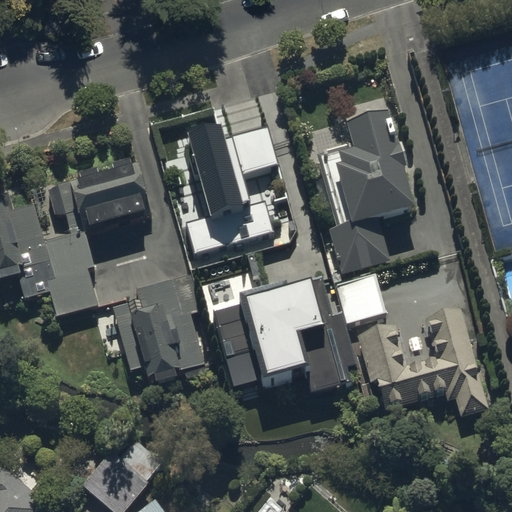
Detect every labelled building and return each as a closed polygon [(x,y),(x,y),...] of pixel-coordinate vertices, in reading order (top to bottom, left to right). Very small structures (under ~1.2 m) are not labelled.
[(222,127),(188,137),(212,218),(184,226),(195,261),(277,237),(266,201),(251,205),(243,178),(279,168),(267,126),(226,138),(222,127)] [(390,130),(352,140),(349,141),(351,149),(349,150),(345,136),(323,143),(328,160),(324,162),(344,232),(330,236),(344,281),(391,267),(382,236),(418,226),(407,188),(412,186),(405,162),(399,164),(390,130)] [(35,216),(0,224),(0,296),(2,296),(4,305),(22,300),(25,312),(51,306),(57,330),(98,320),(89,282),(95,281),(87,250),(147,236),(144,227),(151,225),(139,173),(131,175),(130,170),(114,174),(115,180),(100,184),(98,179),(81,183),(83,190),(58,196),(71,245),(44,252),(35,216)] [(347,294),(337,297),(347,337),(386,328),(376,284),(372,285),(372,282),(345,288),(347,294)] [(188,283),(136,298),(140,311),(111,320),(133,393),(151,388),(158,410),(184,402),(181,394),(209,385),(190,324),(200,321),(188,283)] [(340,340),(328,296),(328,293),(324,294),(322,286),(275,298),(277,304),(216,322),(232,380),(283,367),(284,371),(344,355),(340,340)] [(398,328),(357,339),(379,420),(454,400),(460,420),(486,413),(459,314),(426,323),(437,366),(410,373),(398,328)] [(126,432),(81,484),(112,511),(121,511),(163,464),(126,432)] [(0,511),(46,511),(51,507),(1,463),(0,463),(0,511)] [(161,511),(153,500),(135,511),(161,511)]
